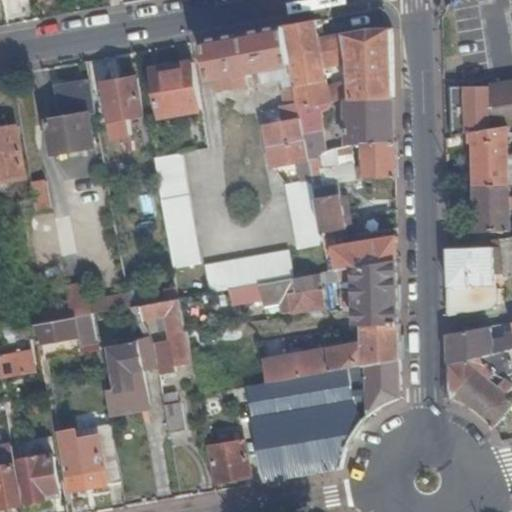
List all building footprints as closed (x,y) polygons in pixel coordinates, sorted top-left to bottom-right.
[(286,25),(301,108),(332,102),(325,65),(350,61),(354,99),(395,98),(393,28),(372,29),(320,39),(317,20),(286,25)] [(310,160),(305,133),(301,108),(286,25),(207,40),(216,91),(249,86),(247,73),(256,72),(258,84),(284,79),(286,90),(285,91),(290,121),(266,126),(274,167),(299,163),(303,182),(287,185),(299,251),(326,246),(326,243),(315,187),(310,160)] [(161,116),(204,109),(196,61),(153,69),(161,116)] [(139,77),(106,83),(112,120),(145,114),(139,77)] [(98,111),(92,82),(60,88),(66,117),(50,120),(55,154),(98,146),(92,112),(98,111)] [(470,135),(478,134),(511,128),(511,127),(511,83),(493,87),(451,87),(454,139),(470,134),(470,135)] [(354,99),(348,99),(349,145),(365,140),(397,139),(395,98),(354,99)] [(0,128),(0,182),(29,178),(19,126),(0,128)] [(478,134),(479,186),(511,185),(511,137),(511,128),(478,134)] [(323,130),(305,133),(310,160),(321,157),(328,151),(323,130)] [(365,140),(366,179),(397,178),(397,139),(365,140)] [(321,157),(310,160),(315,187),(341,182),(357,179),(355,163),(324,168),(322,162),(349,155),(347,145),(328,151),(321,157)] [(161,185),(176,269),(205,263),(185,153),(158,159),(163,184),(161,185)] [(35,180),(39,203),(51,200),(47,177),(35,180)] [(341,182),(315,187),(326,243),(332,242),(330,232),(349,229),(341,182)] [(511,185),(479,186),(480,230),(511,229),(511,185)] [(332,242),(326,243),(326,246),(331,271),(342,270),(400,259),(399,236),(333,248),(332,242)] [(452,287),(453,315),(495,314),(498,301),(497,247),(450,247),(452,287)] [(260,284),(293,278),(289,251),(206,266),(211,293),(260,284)] [(400,259),(342,270),(344,281),(358,279),(358,290),(345,291),(345,305),(359,304),(360,323),(401,322),(400,259)] [(301,293),(298,277),(293,278),(260,284),(263,300),(285,296),(288,313),(296,312),(296,314),(328,309),(325,289),(301,293)] [(90,283),(67,287),(70,301),(73,317),(78,317),(93,314),(94,314),(92,300),(90,283)] [(167,301),(181,299),(179,287),(165,290),(167,301)] [(94,314),(123,309),(121,294),(92,300),(94,314)] [(187,331),(181,299),(167,301),(136,306),(137,312),(143,311),(144,320),(161,317),(168,316),(168,320),(170,335),(187,331)] [(43,323),(73,317),(70,301),(40,307),(43,323)] [(40,323),(38,324),(41,343),(82,336),(78,317),(73,317),(43,323),(40,323)] [(401,322),(360,323),(360,325),(366,325),(366,343),(267,360),(271,382),(365,365),(370,364),(403,358),(401,322)] [(511,332),(509,333),(509,337),(494,340),(492,327),(453,335),(454,364),(511,350),(511,332)] [(131,344),(111,347),(118,391),(138,387),(135,372),(145,370),(140,342),(138,343),(137,337),(130,339),(131,344)] [(0,354),(0,377),(38,371),(34,348),(0,354)] [(511,350),(454,364),(455,398),(466,403),(481,411),(486,416),(497,427),(498,428),(511,411),(511,381),(510,379),(511,377),(511,350)] [(365,365),(271,382),(250,386),(265,481),(344,467),(345,461),(347,454),(350,446),(353,440),(357,433),(362,427),(366,421),(356,396),(370,394),(370,416),(376,410),(382,407),(388,403),(397,398),(403,397),(403,358),(370,364),(370,389),(356,391),(353,376),(366,374),(365,365)] [(183,399),(165,402),(171,431),(188,427),(183,399)] [(100,427),(79,430),(81,441),(102,437),(100,427)] [(61,433),(70,492),(109,485),(102,437),(81,441),(79,430),(61,433)] [(212,446),(218,481),(252,475),(247,440),(212,446)] [(14,445),(0,447),(0,500),(3,500),(4,508),(24,504),(14,445)] [(56,455),(23,460),(30,503),(50,499),(49,495),(62,492),(56,455)]
